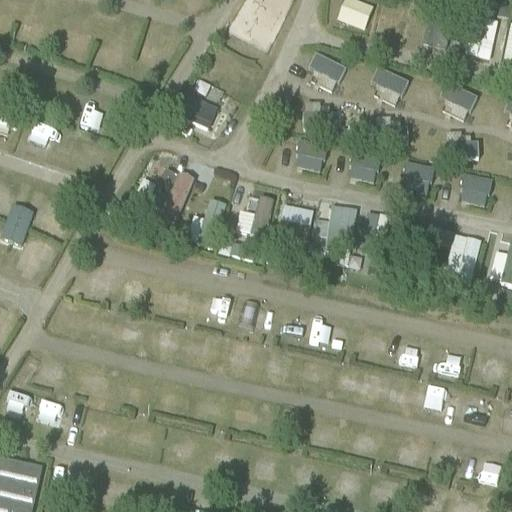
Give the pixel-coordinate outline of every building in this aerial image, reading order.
[(437,0),(436,7),(446,10),(449,0),(437,0)] [(337,23),(358,31),(366,11),(345,3),(337,23)] [(490,5),(477,3),(475,13),(487,16),(490,5)] [(0,37),(6,39),(12,11),(0,8),(0,37)] [(445,55),(455,17),(431,11),(422,50),(445,55)] [(472,19),(462,57),(488,64),(498,25),(472,19)] [(499,65),(511,68),(511,66),(511,26),(510,25),(499,65)] [(155,84),(163,56),(145,51),(137,78),(155,84)] [(312,57),(303,78),(334,91),(343,70),(312,57)] [(367,94),(398,105),(405,84),(375,73),(367,94)] [(442,115),(467,121),(473,97),(448,91),(442,115)] [(216,113),(185,99),(176,120),(207,134),(216,113)] [(337,135),(336,117),(322,118),(322,106),(299,107),(301,137),(337,135)] [(409,144),(408,131),(397,131),(397,121),(371,121),(372,144),(409,144)] [(46,153),(53,138),(64,142),(66,136),(35,123),(27,145),(46,153)] [(190,131),(174,124),(171,132),(187,139),(190,131)] [(445,161),(478,162),(479,145),(446,143),(445,161)] [(294,161),(323,162),(324,150),(295,148),(294,161)] [(295,160),(293,170),(317,175),(319,166),(295,160)] [(427,197),(430,169),(403,167),(400,194),(427,197)] [(349,171),(347,181),(371,186),(373,175),(349,171)] [(456,206),(486,209),(489,182),(460,178),(456,206)] [(236,216),(234,238),(266,241),(270,203),(256,201),(254,218),(236,216)] [(208,203),(199,238),(215,242),(224,207),(208,203)] [(140,210),(128,205),(124,213),(137,218),(140,210)] [(282,208),(274,242),(304,248),(312,214),(282,208)] [(321,252),(348,257),(355,213),(328,209),(321,252)] [(0,244),(21,251),(33,217),(12,210),(0,244)] [(186,242),(171,236),(167,246),(182,252),(186,242)] [(452,238),(443,274),(455,277),(453,284),(469,288),(479,245),(452,238)] [(37,242),(29,259),(45,267),(53,250),(37,242)] [(511,245),(508,244),(505,258),(498,256),(490,285),(511,290),(511,245)] [(254,253),(232,249),(230,260),(252,265),(254,253)] [(336,255),(335,268),(347,270),(349,257),(336,255)] [(284,258),(274,256),(272,265),(282,267),(284,258)] [(405,260),(392,257),(390,270),(402,273),(405,260)] [(379,267),(371,264),(367,277),(376,279),(379,267)] [(90,277),(84,296),(105,303),(111,284),(90,277)] [(460,301),(470,304),(473,294),(462,291),(460,301)] [(511,297),(499,295),(495,311),(509,314),(511,303),(511,297)] [(104,336),(109,317),(91,312),(86,331),(104,336)] [(138,342),(142,325),(126,321),(122,339),(138,342)] [(176,349),(177,331),(161,331),(161,349),(176,349)] [(194,337),(191,356),(210,358),(213,340),(194,337)] [(356,359),(375,360),(377,339),(358,337),(356,359)] [(263,371),(282,375),(286,356),(267,352),(263,371)] [(450,355),(446,379),(461,381),(465,357),(450,355)] [(296,379),(315,383),(319,364),(301,360),(296,379)] [(341,369),(330,398),(346,404),(356,375),(341,369)] [(390,383),(372,377),(367,394),(384,399),(390,383)] [(400,399),(419,404),(423,389),(404,384),(400,399)] [(440,393),(436,410),(454,414),(458,397),(440,393)] [(465,395),(458,415),(466,417),(472,397),(465,395)] [(490,403),(473,399),(468,416),(485,421),(490,403)] [(261,435),(265,403),(245,401),(241,433),(261,435)] [(498,430),(511,432),(511,407),(503,406),(498,430)] [(333,450),(337,431),(317,427),(313,445),(333,450)] [(356,456),(375,459),(379,430),(360,428),(356,456)] [(396,451),(392,464),(411,471),(416,458),(396,451)] [(447,475),(450,459),(436,456),(432,472),(447,475)] [(0,511),(32,511),(42,473),(0,463),(0,511)] [(334,471),(329,493),(352,497),(357,475),(334,471)] [(372,480),(371,498),(395,498),(396,480),(372,480)]
